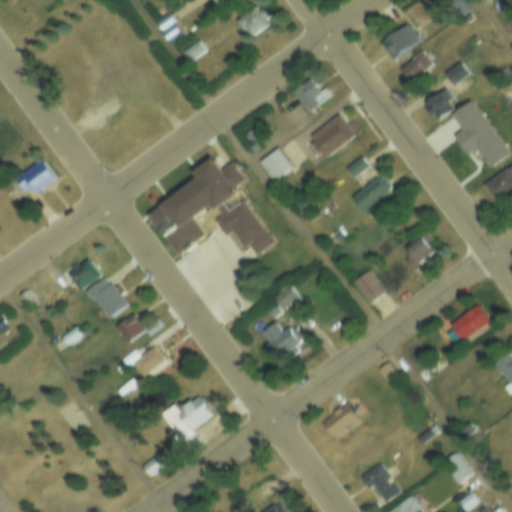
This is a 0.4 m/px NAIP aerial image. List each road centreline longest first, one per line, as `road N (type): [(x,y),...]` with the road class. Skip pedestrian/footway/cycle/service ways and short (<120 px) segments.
road 1 (residential): [(344,511),(0,52)]
road 2 (residential): [(388,0),(0,277)]
road 3 (residential): [(511,246),(161,511)]
road 4 (residential): [(511,262),(308,0)]
